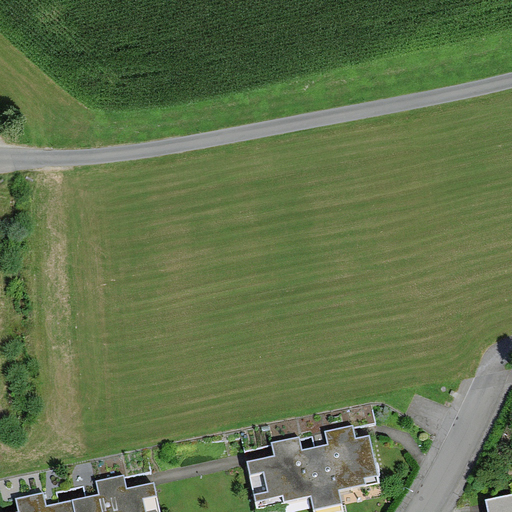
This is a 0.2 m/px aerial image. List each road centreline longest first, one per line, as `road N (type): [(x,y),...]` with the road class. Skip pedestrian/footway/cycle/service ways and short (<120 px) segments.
road 1 (unclassified): [(511,77),(149,147),(0,156)]
road 2 (residential): [(511,351),(488,375),(422,511)]
